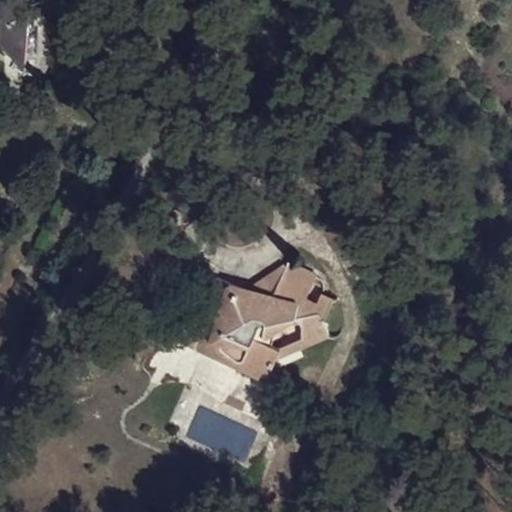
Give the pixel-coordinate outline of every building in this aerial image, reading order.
[(0,0),(0,38),(1,39),(24,69),(30,0),(0,0)] [(207,353),(209,350),(236,363),(236,365),(237,365),(239,368),(241,368),(243,368),(244,367),(246,365),(247,365),(251,363),(271,372),(278,357),(281,349),(278,348),(273,345),(253,337),(259,327),(304,316),(303,321),(302,337),(302,346),(329,334),(324,321),(332,299),(321,294),(317,302),(306,299),(317,274),(289,262),(269,303),(257,302),(259,290),(250,288),(217,278),(195,319),(185,316),(176,339),(207,353)] [(289,262),(250,288),(259,290),(257,302),(269,303),(289,262)] [(253,337),(273,345),(284,325),(303,321),(304,316),(259,327),(253,337)] [(281,349),(278,357),(302,346),(302,337),(278,348),(281,349)] [(207,353),(206,354),(233,367),(236,363),(209,350),(207,353)] [(239,368),(233,367),(266,382),(267,380),(271,372),(251,363),(247,365),(246,365),(244,367),(243,368),(241,368),(239,368)] [(271,372),(267,380),(282,386),(285,378),(271,372)]
